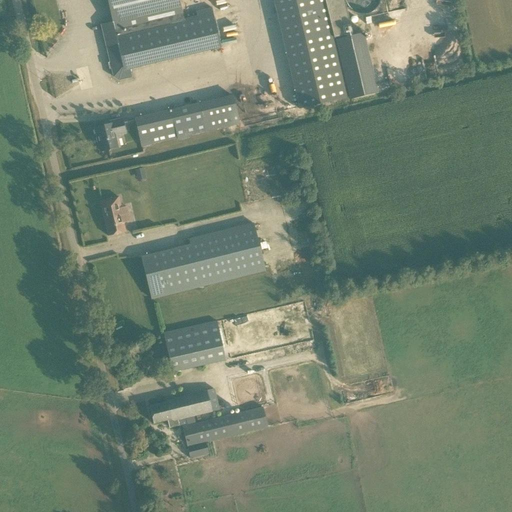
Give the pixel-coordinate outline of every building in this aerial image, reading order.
[(113,77),(119,80),(131,77),(130,70),(122,38),(185,23),(179,0),(106,0),(112,22),(101,25),(113,77)] [(351,34),(343,0),(273,0),(299,110),(348,98),(334,38),(351,34)] [(344,0),(345,1),(345,3),(346,4),(347,6),(347,7),(348,8),(349,9),(351,11),(352,11),(353,12),(355,13),(356,14),(357,14),(359,14),(361,15),(362,15),(364,15),(365,14),(367,14),(368,14),(370,13),(371,12),(372,11),(374,11),(375,9),(376,8),(377,7),(378,6),(378,4),(379,3),(380,1),(379,0),(344,0)] [(363,34),(336,40),(350,100),(377,94),(363,34)] [(212,73),(213,86),(229,85),(228,73),(212,73)] [(134,118),(141,148),(239,125),(232,95),(134,118)] [(100,150),(101,152),(119,147),(116,135),(115,136),(113,131),(124,128),(122,119),(103,124),(104,126),(95,128),(97,138),(98,137),(102,150),(100,150)] [(240,174),(246,203),(281,195),(275,166),(240,174)] [(135,170),(137,181),(146,179),(143,168),(135,170)] [(100,201),(108,236),(126,232),(120,208),(121,208),(118,197),(100,201)] [(141,257),(152,299),(265,271),(253,223),(188,239),(190,245),(141,257)] [(189,343),(220,336),(216,321),(163,333),(172,373),(195,368),(189,343)] [(167,402),(149,407),(154,424),(167,421),(169,428),(194,422),(193,417),(220,411),(214,389),(166,400),(167,402)] [(182,427),(187,447),(190,459),(208,455),(205,443),(267,428),(262,408),(182,427)]
